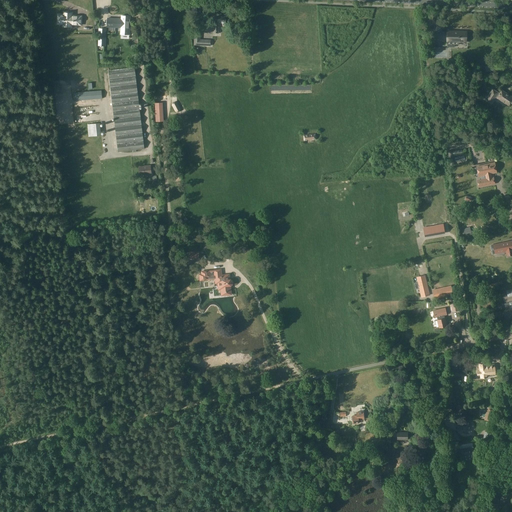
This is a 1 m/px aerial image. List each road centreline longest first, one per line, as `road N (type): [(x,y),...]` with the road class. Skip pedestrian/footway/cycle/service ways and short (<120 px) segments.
road 1 (track): [(283,384),(0,446)]
road 2 (residential): [(283,384),(511,333)]
